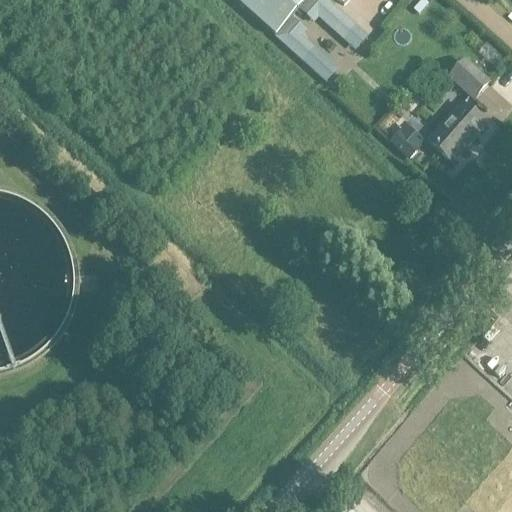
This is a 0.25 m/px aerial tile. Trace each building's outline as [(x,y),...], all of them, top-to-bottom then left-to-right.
[(231,0),(274,38),(279,32),(308,0),(231,0)] [(360,47),(368,38),(326,0),(311,0),(302,10),(311,19),(320,10),(360,47)] [(328,82),(336,73),(296,36),(304,27),(295,19),(278,36),(328,82)] [(476,101),(490,85),(466,63),(451,79),(476,101)] [(462,108),(447,125),(431,143),(454,165),(486,129),(462,108)] [(408,163),(419,151),(403,137),(392,148),(408,163)]
